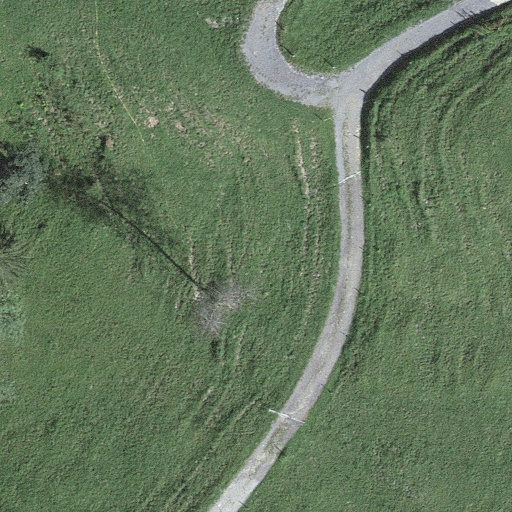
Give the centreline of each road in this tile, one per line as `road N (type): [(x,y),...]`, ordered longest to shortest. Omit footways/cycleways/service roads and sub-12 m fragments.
road 1 (track): [(352,80),(352,256),(333,338),(286,427),(219,511)]
road 2 (track): [(479,0),(325,89),(270,67),(264,29),(277,0)]
